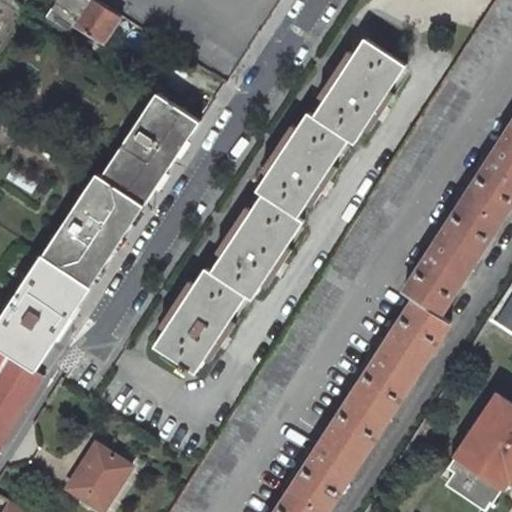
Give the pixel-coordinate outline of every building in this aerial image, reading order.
[(122,15),(97,0),(91,0),(75,25),(104,43),(122,15)] [(511,31),(511,0),(498,0),(479,30),(457,65),(201,465),(170,511),(204,511),(215,496),(511,31)] [(407,64),(366,37),(315,115),(350,138),(356,142),(365,127),(370,131),(395,94),(390,91),(407,64)] [(159,91),(104,175),(147,203),(202,119),(159,91)] [(315,115),(309,111),(286,146),(281,154),(258,189),(264,193),(299,216),(308,202),(313,205),(338,168),(333,165),(350,138),(315,115)] [(511,125),(504,138),(506,140),(496,156),(492,161),(490,160),(443,233),(445,234),(436,249),(431,255),(429,254),(405,291),(415,298),(440,314),(511,202),(511,125)] [(104,175),(99,172),(45,254),(94,284),(147,203),(104,175)] [(299,216),(264,193),(241,229),(236,236),(213,271),(248,294),(253,297),(263,283),(268,286),(292,249),(287,246),(304,220),(299,216)] [(45,254),(44,253),(0,320),(0,346),(37,370),(94,284),(45,254)] [(213,271),(207,267),(184,302),(179,309),(156,345),(190,367),(196,371),(206,357),(211,360),(235,323),(230,320),(248,294),(213,271)] [(440,314),(415,298),(391,336),(393,338),(384,351),(379,359),(377,358),(330,430),(332,432),(324,444),(318,453),(316,452),(276,511),(327,511),(451,320),(440,314)] [(0,346),(0,447),(0,448),(46,375),(37,370),(0,346)] [(456,469),(448,482),(483,505),(487,508),(492,500),(494,501),(511,474),(511,402),(498,393),(481,419),(480,420),(485,423),(471,443),(467,440),(450,465),(456,469)] [(480,420),(481,419),(477,416),(470,427),(472,429),(465,439),(467,440),(471,443),(485,423),(480,420)] [(133,466),(97,443),(69,487),(105,509),(133,466)] [(487,508),(483,505),(480,509),(484,511),(495,511),(497,506),(498,503),(494,501),(492,500),(487,508)] [(30,511),(11,501),(4,511),(30,511)]
